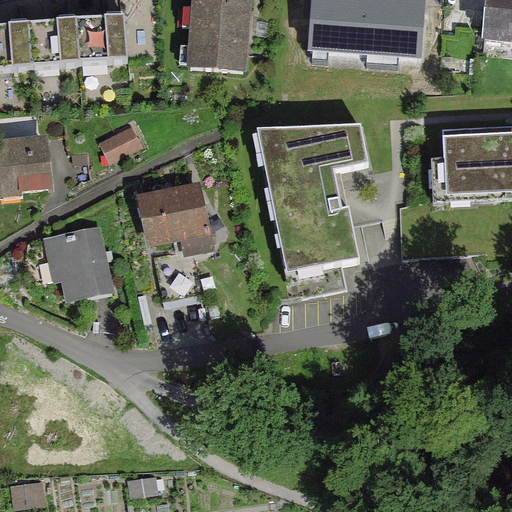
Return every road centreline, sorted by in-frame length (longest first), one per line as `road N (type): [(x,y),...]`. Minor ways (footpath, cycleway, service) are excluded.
road 1 (residential): [(0,316),(109,360),(194,356),(346,332),(484,273)]
road 2 (track): [(109,360),(175,392),(231,407),(511,445)]
road 3 (track): [(109,360),(168,427),(207,456),(331,511)]
road 4 (track): [(346,332),(511,340)]
